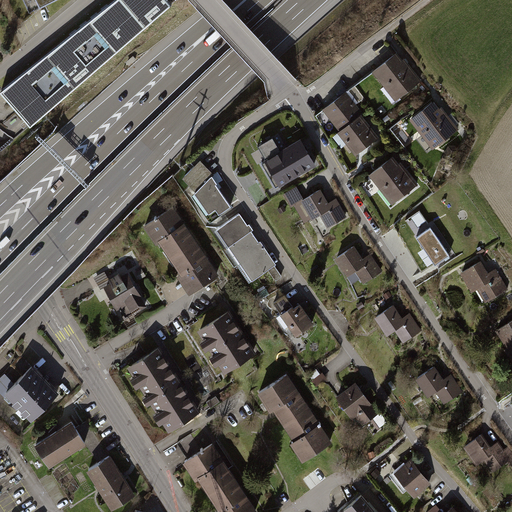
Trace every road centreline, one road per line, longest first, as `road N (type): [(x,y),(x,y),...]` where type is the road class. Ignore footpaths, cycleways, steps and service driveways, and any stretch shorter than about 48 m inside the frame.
road 1 (residential): [(292,94),(232,136),(225,162),(231,179),(409,433),(476,511)]
road 2 (motorway): [(0,301),(308,0)]
road 3 (residential): [(511,436),(431,323),(292,94)]
road 4 (motorway): [(261,0),(0,251)]
road 5 (tertiary): [(0,235),(182,511)]
road 6 (motorway): [(234,0),(0,206)]
road 7 (track): [(430,0),(296,100)]
road 8 (residential): [(292,94),(205,0)]
road 9 (residential): [(95,0),(0,78)]
